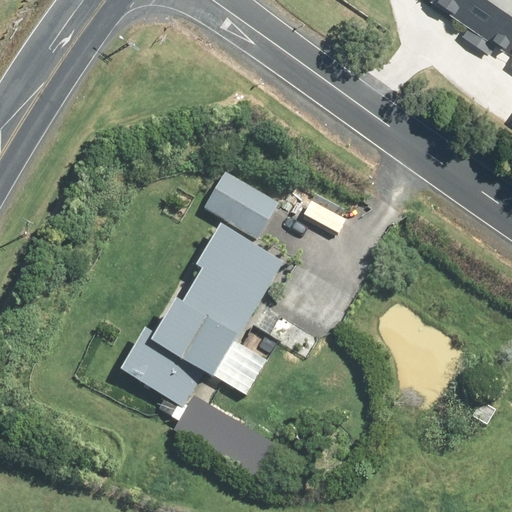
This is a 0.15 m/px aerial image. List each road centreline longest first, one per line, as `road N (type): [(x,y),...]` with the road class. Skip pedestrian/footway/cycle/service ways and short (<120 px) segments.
road 1 (unclassified): [(213,0),(511,211)]
road 2 (secondary): [(0,160),(105,0)]
